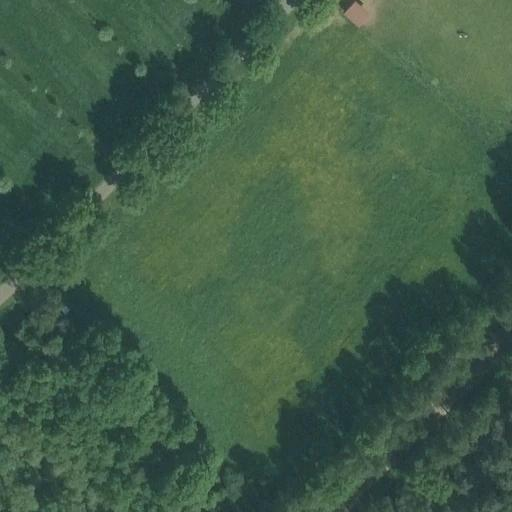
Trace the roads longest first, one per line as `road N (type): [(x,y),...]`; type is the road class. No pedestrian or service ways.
road 1 (unclassified): [(277,0),(0,272)]
road 2 (unknown): [(342,511),(369,473),(511,328)]
